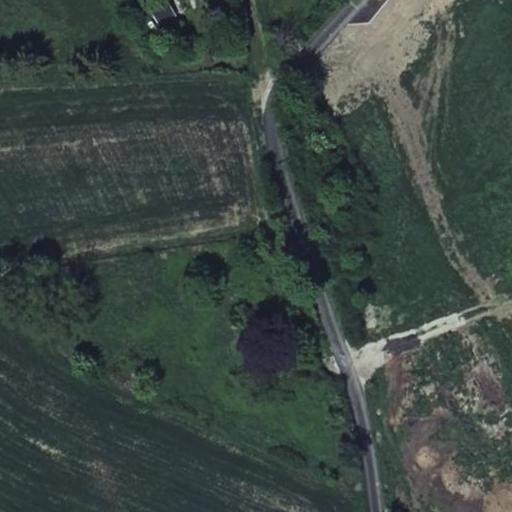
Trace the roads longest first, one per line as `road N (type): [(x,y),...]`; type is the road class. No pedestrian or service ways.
road 1 (residential): [(373,511),(369,467),(290,201),(271,90)]
road 2 (residential): [(355,0),(271,90)]
